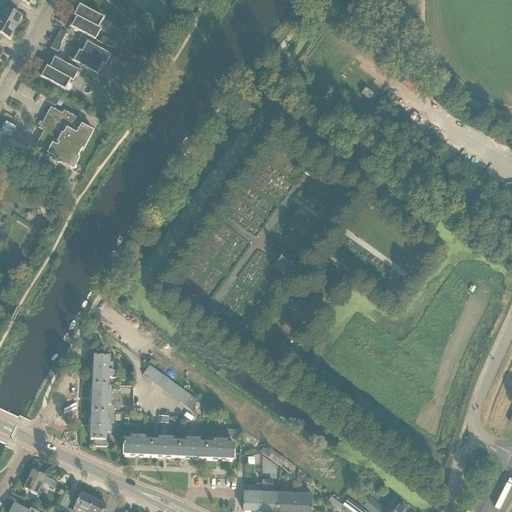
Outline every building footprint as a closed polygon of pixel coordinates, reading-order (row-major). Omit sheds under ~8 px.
[(0,15),(0,20),(15,29),(21,17),(12,12),(15,7),(3,1),(0,6),(0,12),(1,13),(0,15)] [(82,34),(80,37),(100,48),(102,44),(109,48),(112,42),(102,37),(99,42),(95,40),(100,30),(98,28),(103,19),(79,6),(73,16),(76,18),(71,28),(82,34)] [(9,40),(15,29),(0,20),(0,34),(0,35),(9,40)] [(58,52),(68,34),(60,30),(50,48),(58,52)] [(99,49),(100,48),(80,37),(78,41),(80,42),(71,58),(69,57),(67,61),(74,64),(75,63),(97,75),(102,65),(105,66),(111,56),(99,49)] [(74,64),(67,61),(65,65),(54,59),(49,69),(46,67),(41,78),(65,91),(70,81),(73,82),(78,72),(72,68),(74,64)] [(370,101),(374,95),(365,89),(361,94),(370,101)] [(62,114),(50,108),(42,124),(39,122),(38,125),(40,127),(39,129),(44,132),(34,150),(46,157),(47,155),(54,159),(53,160),(73,171),(79,158),(78,157),(81,151),(83,152),(93,132),(81,125),(80,126),(73,123),(76,118),(63,111),(62,114)] [(114,126),(119,119),(114,115),(109,122),(114,126)] [(5,122),(0,131),(0,153),(1,154),(16,128),(5,122)] [(49,220),(38,214),(11,263),(22,269),(49,220)] [(295,277),(300,269),(298,266),(283,255),(276,265),(291,276),(295,277)] [(311,283),(314,278),(306,273),(303,278),(311,283)] [(313,312),(319,303),(318,303),(325,294),(319,289),(313,298),(306,307),(294,299),(288,307),(307,321),(313,312)] [(115,379),(116,366),(109,365),(109,358),(94,357),(90,440),(94,440),(93,445),(96,447),(106,448),(108,445),(109,424),(114,425),(114,422),(120,422),(120,416),(114,415),(114,414),(107,414),(107,406),(110,406),(111,393),(107,393),(108,379),(115,379)] [(147,379),(154,370),(149,366),(142,376),(147,379)] [(152,383),(159,373),(154,370),(147,379),(152,383)] [(156,386),(164,376),(159,373),(152,383),(156,386)] [(161,390),(168,380),(164,376),(156,386),(161,390)] [(166,393),(173,383),(168,380),(161,390),(166,393)] [(171,396),(178,387),(173,383),(166,393),(171,396)] [(175,400),(183,390),(178,387),(171,396),(175,400)] [(180,403),(187,394),(183,390),(175,400),(180,403)] [(185,407),(192,397),(187,394),(180,403),(185,407)] [(192,397),(185,407),(190,410),(197,400),(192,397)] [(144,441),(144,438),(131,437),(130,441),(123,440),(123,456),(233,461),(234,445),(226,445),(227,442),(213,441),(213,444),(199,444),(199,441),(186,440),(185,443),(172,442),(172,439),(158,439),(158,442),(144,441)] [(268,459),(272,454),(263,448),(260,453),(268,459)] [(276,465),(280,460),(272,454),(268,459),(276,465)] [(57,483),(45,478),(32,471),(24,489),(30,492),(29,492),(31,493),(37,495),(43,483),(54,489),(57,483)] [(247,511),(259,511),(261,494),(244,493),(243,506),(242,506),(242,508),(243,508),(243,511),(247,511)] [(80,511),(87,511),(93,500),(80,494),(72,511),(66,509),(67,508),(61,505),(57,511),(74,511),(76,510),(80,511)] [(276,511),(278,495),(261,494),(259,511),(276,511)] [(293,511),(294,496),(278,495),(276,511),(293,511)] [(294,496),(293,511),(310,511),(311,511),(311,509),(311,496),(294,496)] [(93,500),(87,511),(102,511),(106,506),(93,500)] [(340,511),(343,507),(335,501),(332,505),(340,511)] [(382,511),(385,509),(375,501),(366,511),(382,511)]
